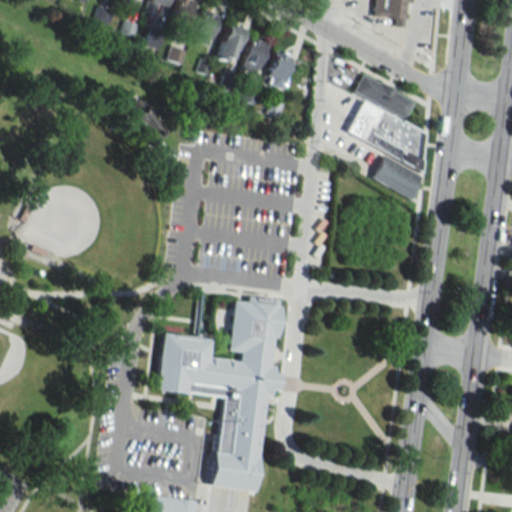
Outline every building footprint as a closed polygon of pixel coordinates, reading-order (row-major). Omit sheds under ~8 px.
[(186,21),(193,0),(191,0),(173,0),(169,15),(186,21)] [(390,26),(403,27),(405,0),(370,0),(369,16),(391,18),(390,26)] [(90,20),(104,26),(110,10),(95,5),(90,20)] [(216,14),(199,9),(189,40),(206,45),(216,14)] [(241,28),(225,22),(212,57),(229,63),(241,28)] [(253,75),(265,43),(248,36),(235,68),(253,75)] [(261,83),(278,88),(290,54),(273,48),(261,83)] [(411,99),(359,74),(350,92),(379,106),(361,142),(381,152),(369,178),(368,179),(407,198),(416,180),(417,175),(416,169),(421,132),(400,122),(411,99)] [(134,92),(164,132),(149,143),(131,117),(132,116),(121,102),(134,92)] [(156,331),(206,337),(204,356),(234,360),(235,351),(222,349),(228,300),(242,301),(243,295),(273,299),(272,305),(275,306),(271,336),(268,336),(264,365),(268,365),(268,373),(273,373),(271,388),(265,387),(264,395),(260,394),(252,455),(254,455),(249,490),(205,484),(209,453),(210,453),(218,396),(181,391),(181,393),(148,389),(156,331)] [(190,511),(193,500),(149,494),(146,511),(190,511)]
